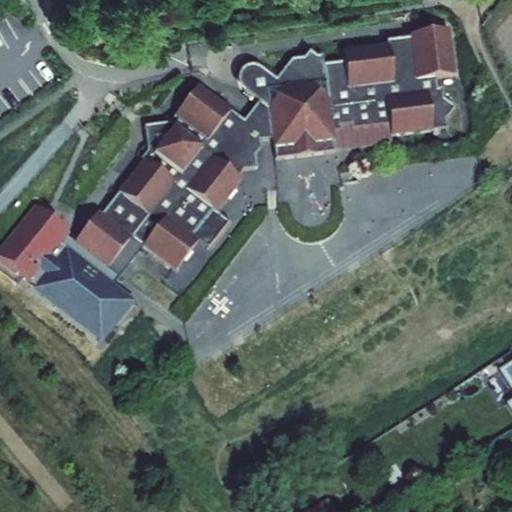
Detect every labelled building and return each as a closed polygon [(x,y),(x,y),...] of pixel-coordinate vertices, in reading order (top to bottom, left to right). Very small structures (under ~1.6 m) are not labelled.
[(454,77),(449,31),(411,35),(411,37),(387,40),(387,46),(381,47),(375,48),(343,52),(345,62),(324,64),(323,56),(318,56),(310,50),(304,58),(292,59),(276,79),(262,67),(244,90),(259,102),(250,113),(244,122),(198,86),(169,122),(154,124),(145,125),(148,150),(141,158),(144,160),(101,214),(97,212),(74,242),(117,276),(141,247),(173,273),(197,243),(190,237),(194,232),(206,217),(211,211),(216,214),(241,182),(237,179),(243,172),(257,170),(255,156),(261,149),(261,142),(267,141),(272,140),(274,160),(334,153),(332,132),(341,132),(341,127),(345,126),(350,126),(350,131),(389,126),(390,137),(447,131),(446,120),(454,109),(444,100),(442,90),(437,91),(436,79),(454,77)] [(262,67),(260,66),(258,65),(255,65),(253,64),(250,65),(248,65),(246,66),(243,68),(242,70),(240,72),(240,74),(239,76),(239,79),(239,81),(240,84),(241,86),(242,88),(244,90),(262,67)] [(117,276),(74,242),(72,244),(69,241),(67,239),(69,236),(35,208),(0,249),(0,261),(35,290),(32,294),(101,348),(134,305),(111,286),(115,280),(117,276)] [(216,214),(211,211),(206,217),(194,232),(190,237),(197,243),(210,253),(231,227),(216,214)] [(305,329),(277,341),(285,359),(313,347),(305,329)] [(338,511),(331,498),(305,511),(338,511)]
